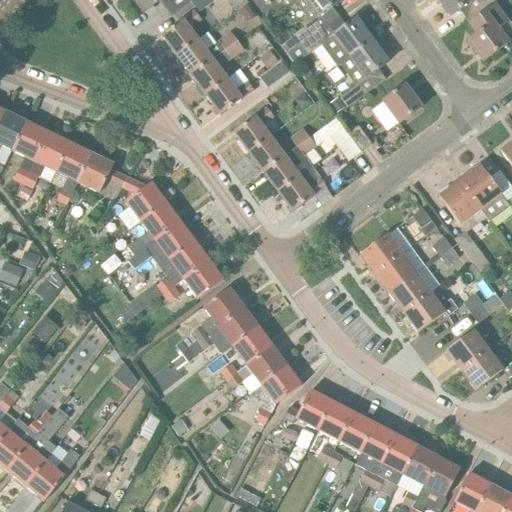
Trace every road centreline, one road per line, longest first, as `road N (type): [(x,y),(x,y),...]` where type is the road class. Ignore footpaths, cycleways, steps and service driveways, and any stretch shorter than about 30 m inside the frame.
road 1 (residential): [(497,432),(371,366),(279,258)]
road 2 (residential): [(279,258),(472,113)]
road 3 (residential): [(0,68),(152,126),(168,125)]
road 4 (residential): [(279,258),(168,125)]
road 5 (residential): [(168,125),(85,0)]
road 6 (residential): [(472,113),(392,0)]
